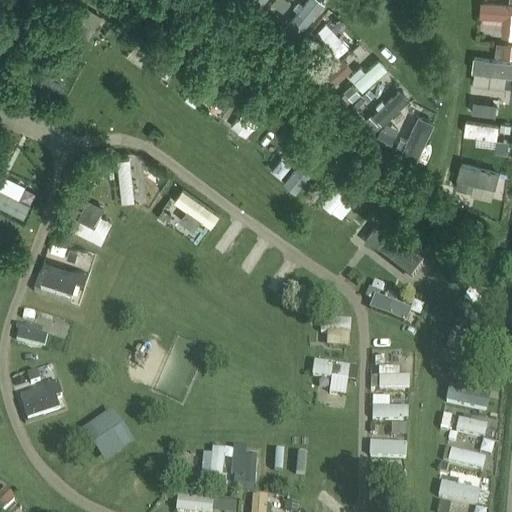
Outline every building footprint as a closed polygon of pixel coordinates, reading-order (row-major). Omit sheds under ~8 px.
[(295,0),(280,21),(297,33),(321,0),(295,0)] [(511,0),(476,0),(476,17),(511,18),(511,0)] [(93,31),(96,17),(79,13),(76,27),(93,31)] [(332,58),(359,36),(346,22),(320,44),(332,58)] [(501,55),(511,55),(511,43),(501,43),(501,55)] [(468,73),(491,74),(491,54),(469,53),(468,73)] [(374,54),(353,71),(365,86),(387,69),(374,54)] [(193,104),(210,78),(199,70),(181,96),(193,104)] [(390,120),(407,97),(395,88),(378,111),(390,120)] [(474,100),(472,114),(491,116),(492,103),(474,100)] [(466,120),(461,138),(490,146),(495,128),(466,120)] [(267,162),(278,170),(296,145),(284,137),(267,162)] [(113,156),(116,200),(136,199),(134,155),(113,156)] [(453,190),(490,193),(493,164),(456,160),(453,190)] [(157,178),(153,165),(140,168),(143,181),(157,178)] [(342,168),(319,202),(332,211),(355,176),(342,168)] [(0,208),(22,219),(29,204),(10,195),(17,181),(0,172),(0,208)] [(178,177),(156,208),(168,216),(190,186),(178,177)] [(91,223),(101,205),(86,196),(76,215),(91,223)] [(189,219),(200,227),(209,215),(199,207),(189,219)] [(82,220),(75,234),(99,245),(105,231),(82,220)] [(362,238),(407,271),(418,258),(373,224),(362,238)] [(48,239),(46,253),(62,256),(65,242),(48,239)] [(51,291),(53,280),(38,276),(36,287),(51,291)] [(405,311),(406,299),(379,296),(381,278),(367,277),(364,306),(405,311)] [(336,315),(316,322),(319,331),(339,324),(336,315)] [(41,348),(43,333),(17,329),(15,344),(41,348)] [(308,374),(326,375),(325,389),(343,390),(344,358),(309,357),(308,374)] [(395,370),(396,362),(375,361),(374,387),(405,388),(406,370),(395,370)] [(53,377),(17,387),(26,419),(62,409),(53,377)] [(386,402),(386,391),(368,391),(369,419),(404,418),(403,401),(386,402)] [(452,432),(482,433),(482,417),(452,417),(452,432)] [(376,458),(403,458),(403,442),(376,442),(376,458)] [(480,468),(483,453),(445,445),(442,461),(480,468)] [(199,478),(221,479),(222,446),(200,446),(199,478)] [(271,452),(270,477),(283,478),(285,453),(271,452)] [(442,485),(440,501),(478,504),(480,488),(442,485)] [(261,511),(262,494),(250,494),(249,511),(261,511)] [(326,502),(326,511),(339,511),(340,501),(326,502)]
